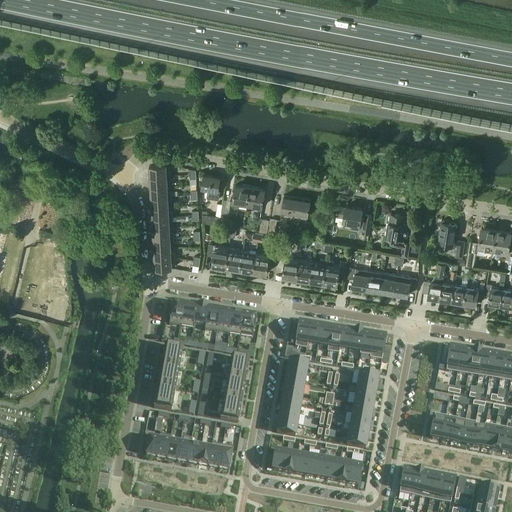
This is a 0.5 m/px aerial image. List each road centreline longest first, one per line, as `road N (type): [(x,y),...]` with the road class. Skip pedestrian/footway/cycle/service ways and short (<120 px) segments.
road 1 (motorway): [(6,0),(511,95)]
road 2 (residential): [(276,303),(247,486),(368,509),(380,504),(413,325)]
road 3 (residential): [(511,212),(154,152),(141,154),(125,175)]
road 4 (motorway): [(511,60),(195,0)]
road 5 (residential): [(114,498),(149,281)]
road 6 (residential): [(413,325),(276,303)]
road 7 (residential): [(125,175),(0,117)]
road 8 (residential): [(276,303),(149,281)]
